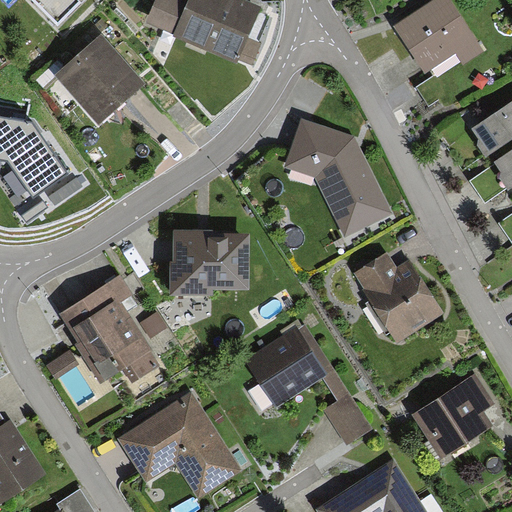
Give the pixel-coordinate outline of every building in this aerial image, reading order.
[(170,0),(159,0),(150,23),(254,66),(272,21),(258,15),(261,9),(239,0),(195,0),(192,9),(170,0)] [(465,64),(483,53),(448,0),(441,0),(397,29),(427,75),(459,54),(465,64)] [(97,126),(143,86),(102,40),(56,80),(97,126)] [(511,106),(473,132),(489,156),(496,151),(503,161),(495,167),(511,191),(511,190),(511,106)] [(0,165),(8,167),(32,203),(75,175),(39,120),(0,114),(0,165)] [(340,226),(389,202),(357,137),(303,120),(286,171),(318,181),(320,185),(340,226)] [(253,232),(173,231),(172,297),(213,297),(213,290),(252,291),(253,232)] [(390,257),(359,274),(398,342),(443,317),(412,263),(398,271),(390,257)] [(123,278),(60,316),(102,386),(126,371),(134,384),(164,366),(124,301),(133,295),(123,278)] [(142,317),(151,334),(168,324),(158,307),(142,317)] [(246,362),(277,410),(327,377),(296,330),(246,362)] [(498,407),(476,375),(414,418),(444,463),(490,431),(481,418),(498,407)] [(196,492),(200,498),(242,471),(194,395),(121,441),(148,484),(157,478),(178,464),(196,492)] [(13,421),(0,429),(0,504),(1,506),(48,475),(13,421)] [(428,511),(396,461),(316,511),(428,511)] [(60,511),(95,511),(82,489),(56,505),(60,511)]
